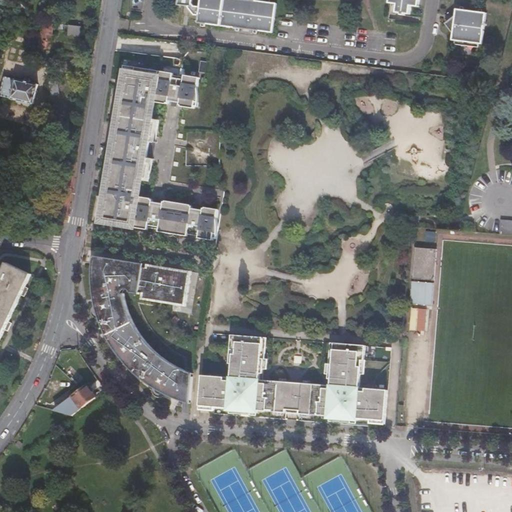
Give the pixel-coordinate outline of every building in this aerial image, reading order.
[(174,0),(174,7),(184,8),(190,16),(195,17),(194,24),(237,30),(236,35),(245,36),(246,31),(268,34),(272,4),(250,1),(250,0),(174,0)] [(387,0),(387,3),(395,5),(394,13),(407,15),(408,6),(417,7),(417,0),(387,0)] [(451,15),(444,21),(440,24),(443,27),(449,35),(448,41),(478,45),(483,13),(452,9),(451,15)] [(55,20),(43,17),(36,47),(47,50),(55,20)] [(80,35),(82,27),(71,24),(69,32),(80,35)] [(123,68),(113,127),(97,225),(212,241),(215,210),(138,199),(141,180),(144,165),(148,138),(149,133),(151,124),(154,105),(194,110),(198,80),(123,68)] [(41,85),(5,78),(1,97),(15,99),(15,101),(37,105),(41,85)] [(62,83),(54,82),(53,96),(62,96),(62,83)] [(67,219),(76,164),(64,162),(54,229),(55,229),(67,219)] [(511,234),(511,220),(501,220),(500,233),(511,234)] [(437,249),(417,247),(415,278),(435,279),(437,249)] [(186,404),(193,407),(195,374),(188,373),(184,371),(174,365),(165,359),(161,357),(157,353),(151,348),(145,341),(142,337),(136,327),(133,323),(130,315),(127,308),(125,301),(125,296),(124,296),(123,293),(123,292),(125,290),(126,290),(128,290),(129,292),(130,295),(140,297),(140,295),(144,296),(143,302),(187,309),(192,274),(94,259),(94,263),(94,279),(95,296),(96,300),(98,314),(101,323),(105,332),(111,344),(120,358),(126,365),(132,371),(140,379),(149,385),(162,393),(186,404)] [(0,339),(30,276),(6,264),(0,277),(0,339)] [(423,309),(416,308),(415,330),(421,330),(423,309)] [(265,339),(233,337),(232,351),(235,351),(233,379),(205,377),(203,407),(231,409),(231,411),(260,413),(260,412),(289,414),(289,410),(303,411),(303,415),(331,417),(331,419),(361,421),(361,419),(389,422),(391,391),(362,389),(364,362),(367,362),(367,348),(336,345),(334,366),(332,366),(330,381),(333,382),(333,388),(261,382),(262,376),(265,376),(266,361),(263,361),(265,339)] [(74,414),(97,397),(88,386),(65,402),(74,414)]
